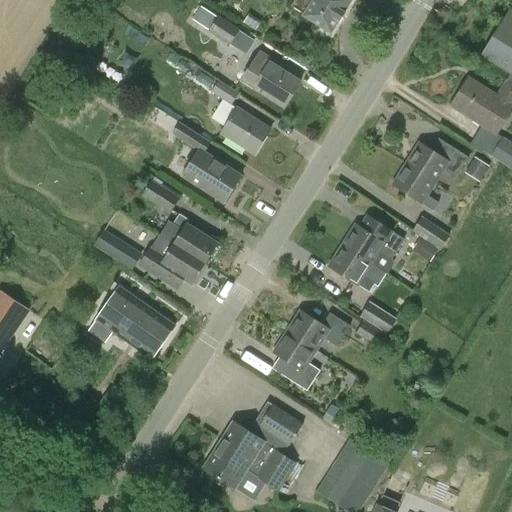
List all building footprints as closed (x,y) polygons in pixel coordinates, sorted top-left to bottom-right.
[(295,0),(292,5),(305,13),(303,17),(331,35),(352,1),(350,0),(295,0)] [(201,6),(193,20),(210,31),(219,17),(201,6)] [(210,31),(210,32),(230,45),(239,30),(219,17),(210,31)] [(511,71),(511,74),(506,84),(511,87),(511,26),(506,23),(486,55),(511,71)] [(86,64),(56,45),(48,58),(77,77),(86,64)] [(257,57),(243,80),(253,86),(252,88),(285,109),(301,83),(268,63),(268,64),(257,57)] [(498,96),(493,93),(468,78),(451,107),(497,134),(511,108),(511,87),(506,84),(498,96)] [(55,93),(61,85),(52,79),(47,88),(55,93)] [(219,79),(212,92),(232,104),(240,91),(219,79)] [(254,156),(271,130),(237,108),(221,134),(254,156)] [(224,204),(241,178),(205,155),(212,142),(179,123),(172,135),(199,151),(182,178),(224,204)] [(419,143),(406,163),(437,182),(444,171),(455,178),(468,158),(438,138),(430,150),(419,143)] [(511,143),(503,138),(491,157),(511,170),(511,143)] [(475,157),(469,173),(484,179),(491,163),(475,157)] [(428,196),(437,182),(406,163),(392,185),(422,205),(433,211),(438,203),(428,196)] [(180,199),(152,181),(142,197),(170,215),(180,199)] [(169,221),(159,236),(174,246),(176,244),(206,263),(219,244),(189,224),(191,221),(181,214),(174,225),(169,221)] [(441,251),(452,237),(422,216),(412,232),(441,251)] [(375,219),(366,233),(354,225),(341,246),(372,266),(387,275),(394,264),(392,259),(405,240),(375,219)] [(143,255),(104,230),(94,246),(132,271),(143,255)] [(139,265),(138,266),(159,280),(178,292),(186,279),(193,284),(206,263),(176,244),(174,246),(168,256),(151,245),(139,265)] [(328,267),(359,287),(358,287),(369,294),(375,285),(364,278),(372,266),(341,246),(328,267)] [(152,360),(176,327),(120,288),(97,321),(152,360)] [(0,356),(31,311),(0,289),(0,356)] [(388,335),(398,320),(370,302),(360,317),(366,321),(388,335)] [(300,311),(286,332),(317,352),(325,340),(337,347),(351,327),(330,313),(323,325),(300,311)] [(393,338),(388,335),(366,321),(355,334),(383,352),(393,338)] [(309,364),(317,352),(286,332),(273,353),(284,360),(277,372),(307,392),(321,371),(309,364)] [(233,423),(203,470),(235,490),(235,489),(242,493),(253,476),(278,492),(296,463),(283,455),(289,445),(290,445),(303,425),(272,406),(253,436),(233,423)] [(363,465),(343,452),(317,493),(337,506),(355,478),(372,488),(387,465),(370,455),(363,465)]
